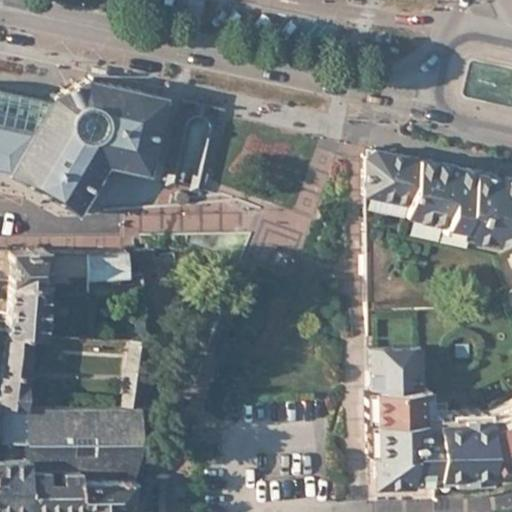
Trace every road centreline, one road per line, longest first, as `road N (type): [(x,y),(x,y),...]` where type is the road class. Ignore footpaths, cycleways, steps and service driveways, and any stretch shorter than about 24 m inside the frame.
road 1 (secondary): [(35,16),(441,101)]
road 2 (residential): [(0,208),(58,228),(121,225)]
